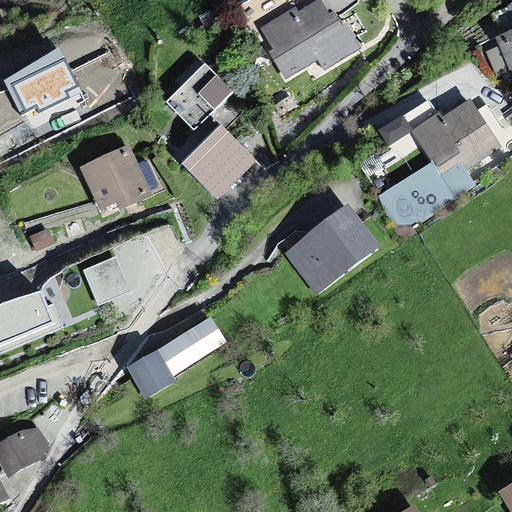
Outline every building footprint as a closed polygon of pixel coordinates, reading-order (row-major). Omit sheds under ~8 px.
[(297,9),(262,29),(273,49),(271,52),(287,79),(319,59),(326,69),(361,48),(347,26),(344,28),(335,12),(329,14),(321,0),(299,13),(297,9)] [(282,0),(289,11),(307,0),(282,0)] [(511,30),(496,38),(511,72),(511,30)] [(58,50),(5,83),(21,115),(36,108),(38,113),(68,97),(65,91),(77,85),(58,50)] [(205,62),(166,100),(197,133),(237,95),(205,62)] [(441,114),(412,133),(430,163),(380,197),(387,217),(401,234),(477,185),(470,176),(504,149),(473,100),(444,119),(441,114)] [(403,117),(379,132),(388,145),(411,130),(403,117)] [(221,127),(184,165),(220,201),(257,164),(221,127)] [(128,147),(81,168),(102,215),(149,195),(128,147)] [(349,205),(286,254),(317,295),(381,246),(349,205)] [(48,229),(30,237),(37,252),(55,244),(48,229)] [(115,257),(84,271),(99,307),(131,292),(115,257)] [(0,305),(0,304),(0,354),(65,327),(54,304),(47,308),(40,293),(0,305)] [(212,315),(124,369),(145,403),(177,383),(173,377),(229,342),(212,315)] [(24,431),(0,444),(0,460),(9,477),(39,461),(50,446),(38,427),(24,431)] [(0,480),(0,506),(11,500),(0,480)] [(511,485),(501,492),(511,508),(511,485)]
